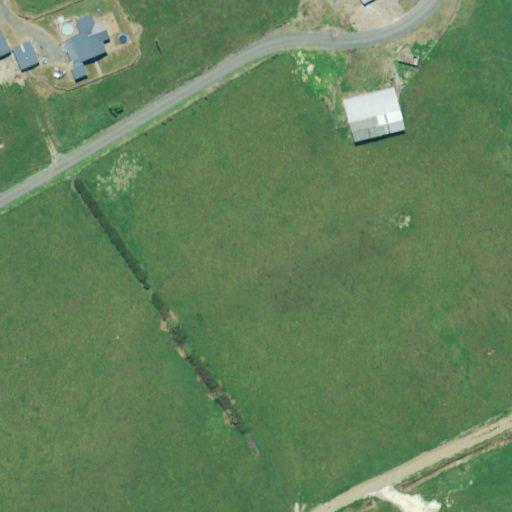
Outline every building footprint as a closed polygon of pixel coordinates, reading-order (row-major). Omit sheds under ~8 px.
[(95,57),(87,35),(99,30),(92,13),(73,20),(79,35),(70,38),(72,43),(65,46),(75,68),(71,70),(75,81),(89,76),(83,62),(95,57)] [(0,57),(11,52),(1,32),(0,32),(0,57)] [(41,62),(32,42),(13,51),(22,71),(41,62)] [(416,53),(402,49),(399,62),(413,66),(416,53)] [(405,130),(394,89),(344,102),(354,143),(405,130)]
